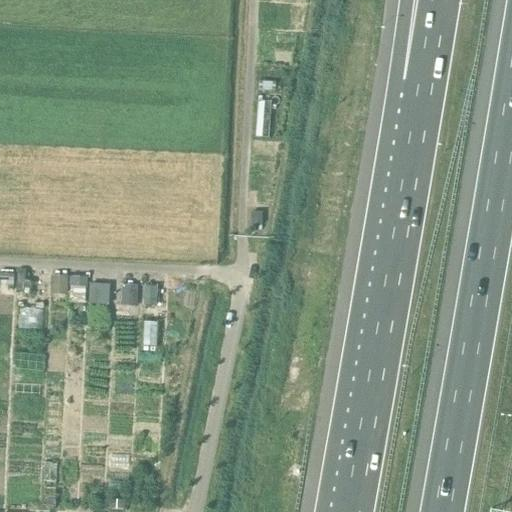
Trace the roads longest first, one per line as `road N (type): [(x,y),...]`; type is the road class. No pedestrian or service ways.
road 1 (motorway): [(511,51),(437,511)]
road 2 (motorway): [(426,82),(352,511)]
road 3 (track): [(242,274),(253,0)]
road 4 (track): [(242,274),(0,263)]
road 5 (unclassified): [(193,511),(242,274)]
